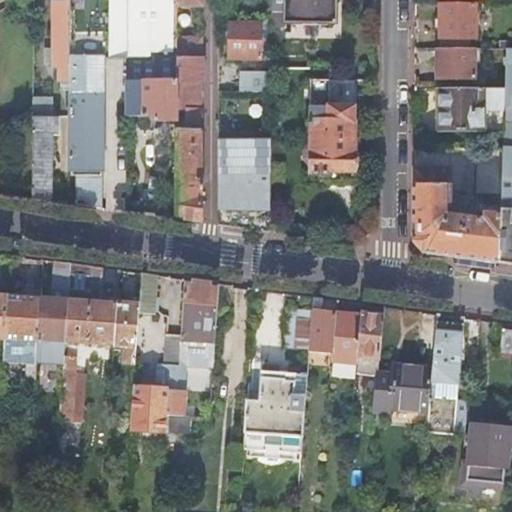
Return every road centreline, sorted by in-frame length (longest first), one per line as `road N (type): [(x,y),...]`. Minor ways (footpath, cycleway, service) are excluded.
road 1 (residential): [(391,284),(0,226)]
road 2 (residential): [(391,284),(391,0)]
road 3 (residential): [(511,300),(391,284)]
